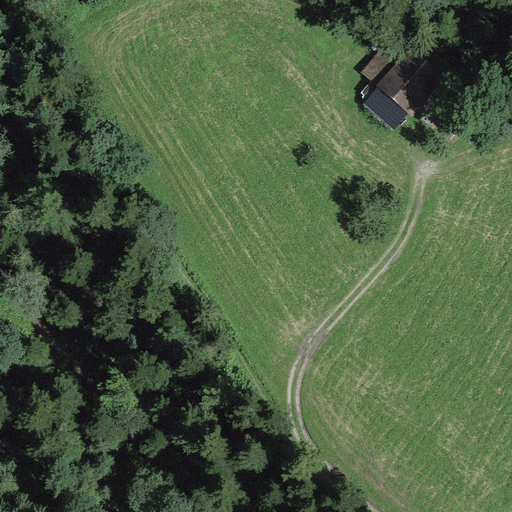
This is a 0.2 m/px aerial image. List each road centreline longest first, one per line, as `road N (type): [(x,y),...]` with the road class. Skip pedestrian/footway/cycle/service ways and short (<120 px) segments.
road 1 (track): [(359,511),(303,463),(0,24)]
road 2 (track): [(421,160),(418,200),(398,243),(307,349),(294,397),(303,463)]
